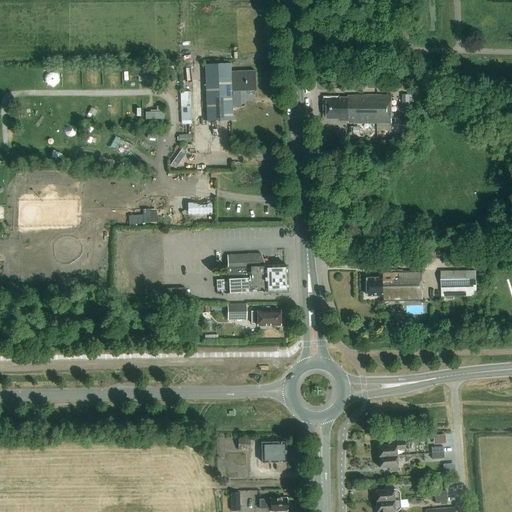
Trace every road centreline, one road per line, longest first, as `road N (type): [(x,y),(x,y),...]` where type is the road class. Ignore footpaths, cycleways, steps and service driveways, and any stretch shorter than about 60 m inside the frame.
road 1 (primary): [(311,311),(291,0)]
road 2 (unclassified): [(0,397),(288,391)]
road 3 (residential): [(453,375),(462,511)]
